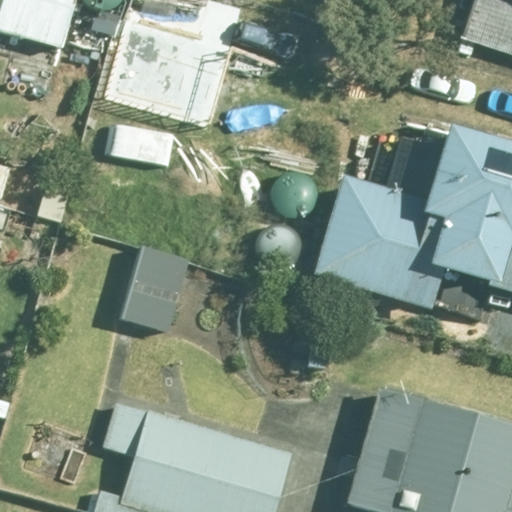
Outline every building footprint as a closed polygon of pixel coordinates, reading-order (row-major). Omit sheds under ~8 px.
[(70,0),(0,0),(0,37),(57,52),(70,0)] [(210,0),(133,0),(117,51),(186,74),(210,0)] [(511,153),(437,134),(419,203),(336,181),(309,282),(425,312),(434,278),(511,298),(511,153)] [(66,229),(8,227),(6,292),(64,294),(66,229)] [(185,263),(134,251),(115,326),(166,339),(185,263)] [(511,511),(511,430),(375,393),(344,505),(370,511),(511,511)] [(139,511),(270,511),(287,455),(114,404),(100,450),(131,459),(118,505),(139,511)]
